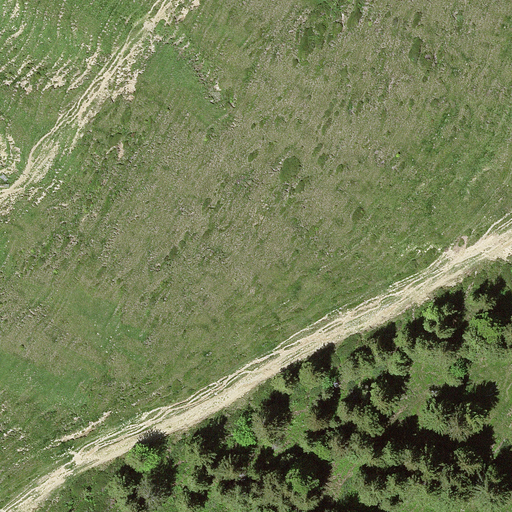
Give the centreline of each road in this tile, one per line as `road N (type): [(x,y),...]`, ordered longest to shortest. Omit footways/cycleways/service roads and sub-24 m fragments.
road 1 (track): [(24,511),(93,456),(511,234)]
road 2 (track): [(165,0),(28,181),(0,195)]
